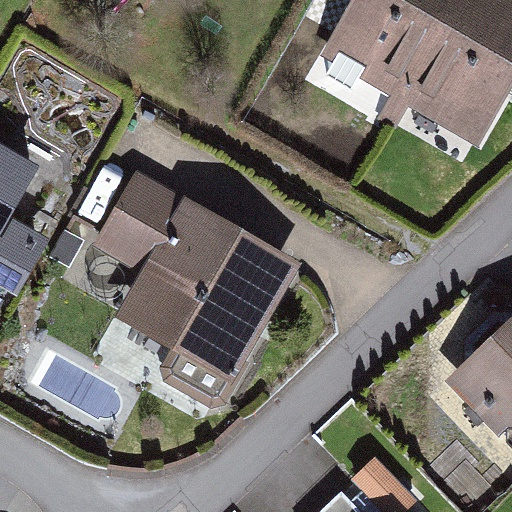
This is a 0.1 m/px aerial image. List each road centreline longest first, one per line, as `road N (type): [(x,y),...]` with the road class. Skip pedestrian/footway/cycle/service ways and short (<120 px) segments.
road 1 (residential): [(188,511),(511,207)]
road 2 (residential): [(0,448),(112,511)]
